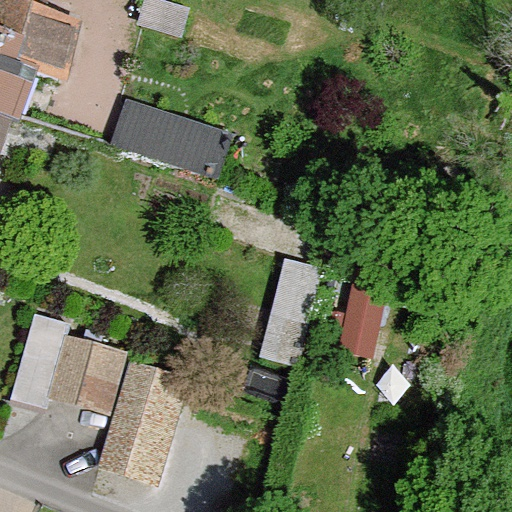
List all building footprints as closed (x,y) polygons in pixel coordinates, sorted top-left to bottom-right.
[(0,0),(0,77),(19,84),(23,73),(59,83),(76,26),(0,0)] [(151,0),(147,0),(140,27),(181,39),(190,11),(151,0)] [(0,120),(5,122),(19,84),(0,77),(0,120)] [(114,147),(219,181),(233,137),(128,103),(114,147)] [(375,354),(388,281),(371,279),(373,270),(362,267),(345,348),(375,354)] [(321,290),(286,283),(270,350),(307,359),(321,290)] [(107,412),(122,357),(65,342),(50,397),(107,412)] [(187,386),(133,371),(119,418),(100,492),(154,508),(181,407),(187,386)]
